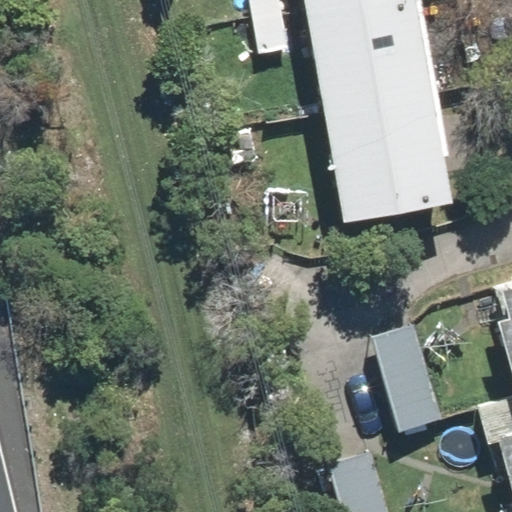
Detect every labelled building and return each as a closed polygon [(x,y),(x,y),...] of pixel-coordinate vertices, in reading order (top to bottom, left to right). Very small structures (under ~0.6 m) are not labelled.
[(237,0),(247,58),(284,52),(314,240),(431,222),(394,0),(237,0)] [(511,367),(511,285),(502,289),(511,320),(500,323),(511,367)] [(415,323),(371,335),(400,434),(443,421),(415,323)] [(511,484),(511,395),(478,405),(489,444),(499,441),(511,484)] [(388,511),(371,450),(326,462),(339,511),(388,511)]
